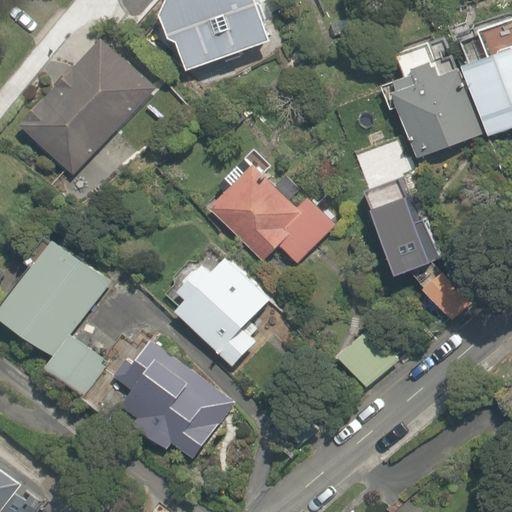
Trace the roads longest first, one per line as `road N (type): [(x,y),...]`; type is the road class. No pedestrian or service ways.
road 1 (residential): [(277,511),(511,313)]
road 2 (residential): [(197,511),(0,362)]
road 3 (residential): [(0,105),(89,0)]
